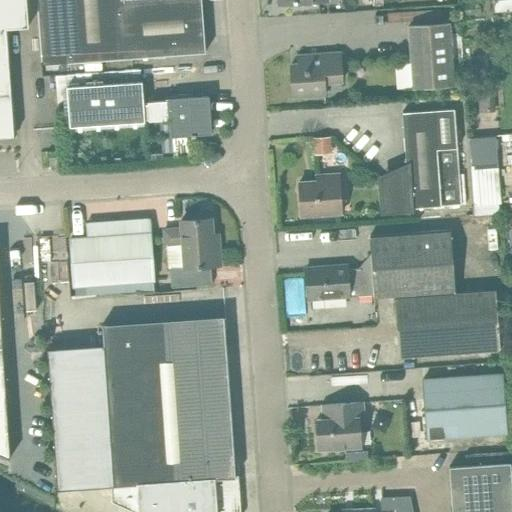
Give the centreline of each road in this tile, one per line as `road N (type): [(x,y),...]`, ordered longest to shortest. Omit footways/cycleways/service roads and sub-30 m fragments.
road 1 (unclassified): [(274,511),(252,173)]
road 2 (unclassified): [(0,193),(252,173)]
road 3 (unclassified): [(252,173),(239,0)]
